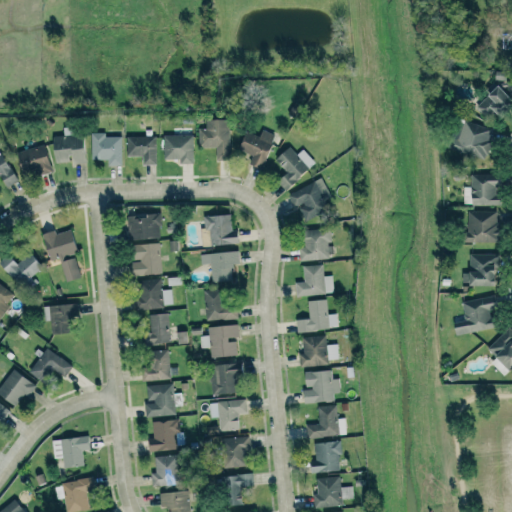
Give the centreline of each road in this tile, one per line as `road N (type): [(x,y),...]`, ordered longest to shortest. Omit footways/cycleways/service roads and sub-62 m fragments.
road 1 (residential): [(0,222),(46,199),(93,193),(218,187),(259,207),(269,228),(264,293),(283,511)]
road 2 (residential): [(93,193),(130,511)]
road 3 (residential): [(0,470),(53,413),(113,398)]
